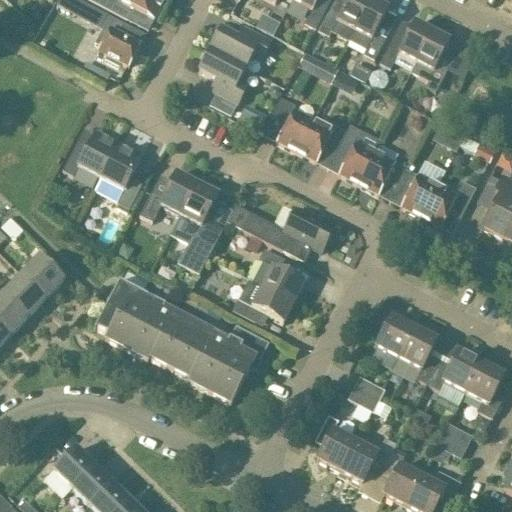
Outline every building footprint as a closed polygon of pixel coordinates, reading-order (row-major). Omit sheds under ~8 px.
[(163,5),(153,0),(84,0),(84,2),(127,24),(133,13),(154,24),(163,5)] [(294,0),(292,5),(311,15),(304,28),(316,35),(325,17),(329,11),(327,10),(328,10),(317,4),(319,0),(294,0)] [(325,17),(316,35),(328,41),(331,36),(349,46),(370,5),(360,0),(351,0),(351,1),(339,25),(327,18),(325,17)] [(370,5),(349,46),(366,55),(363,59),(374,65),(386,43),(376,38),(386,17),(388,14),(370,5)] [(257,17),(251,31),(271,40),(277,26),(257,17)] [(108,19),(95,42),(103,46),(97,56),(128,73),(140,50),(140,49),(124,40),(129,31),(108,19)] [(395,38),(379,68),(390,74),(398,58),(416,67),(432,37),(414,28),(406,43),(395,38)] [(210,56),(245,74),(251,62),(260,67),(270,47),(249,37),(244,46),(221,34),(210,56)] [(416,67),(411,77),(428,86),(425,92),(435,97),(447,75),(438,70),(450,47),(450,46),(432,37),(416,67)] [(245,74),(210,56),(199,77),(221,89),(215,100),(237,111),(247,91),(238,86),(245,74)] [(305,57),(298,72),(319,83),(327,69),(305,57)] [(345,80),(337,77),(332,88),(350,96),(355,83),(362,86),(367,75),(350,67),(345,80)] [(288,127),(277,149),(296,159),(313,126),(310,125),(312,121),(313,117),(312,113),(309,110),(305,110),(301,111),(298,114),(296,117),(294,116),(283,110),(277,121),(288,127)] [(254,135),(258,117),(236,112),(232,130),(254,135)] [(313,126),(296,159),(316,169),(327,148),(338,154),(343,143),(346,138),(335,132),(333,136),(313,126)] [(73,154),(62,176),(72,182),(77,172),(101,184),(120,149),(96,136),(83,160),(73,154)] [(343,143),(338,154),(349,160),(338,181),(358,191),(375,159),(355,149),(343,143)] [(495,155),(479,147),(473,159),(489,167),(495,155)] [(101,184),(94,196),(128,214),(141,189),(129,183),(142,160),(120,149),(101,184)] [(375,159),(358,191),(378,201),(388,182),(400,188),(406,175),(395,169),(375,159)] [(409,193),(399,213),(420,224),(437,191),(416,180),(406,175),(400,188),(409,193)] [(491,216),(481,234),(502,245),(511,226),(511,209),(508,208),(511,200),(511,183),(503,179),(500,185),(486,213),(487,213),(486,214),(491,216)] [(151,198),(140,220),(152,226),(160,211),(180,222),(197,191),(177,180),(173,186),(163,204),(151,198)] [(437,191),(420,224),(440,234),(451,213),(462,219),(463,220),(469,208),(476,194),(475,194),(469,190),(461,186),(458,192),(442,184),(438,192),(437,191)] [(180,223),(170,241),(187,250),(177,269),(198,281),(223,234),(204,225),(217,202),(198,191),(197,191),(180,222),(180,223)] [(293,218),(284,235),(236,210),(226,228),(275,253),(282,239),(320,259),(331,238),(293,218)] [(511,226),(502,245),(511,250),(511,226)] [(261,267),(252,286),(262,291),(261,292),(294,309),(304,289),(288,280),(283,278),(288,267),(264,254),(258,265),(261,267)] [(38,262),(20,280),(46,305),(63,287),(38,262)] [(20,280),(3,299),(28,323),(46,305),(20,280)] [(237,304),(232,315),(255,328),(260,317),(267,321),(283,329),(294,309),(261,292),(247,285),(237,304)] [(113,299),(95,335),(106,341),(104,346),(125,357),(145,367),(147,365),(188,385),(188,386),(187,389),(208,400),(230,411),(235,400),(242,386),(250,371),(254,373),(258,365),(260,366),(268,349),(236,331),(228,344),(119,287),(113,299)] [(3,299),(0,301),(0,331),(10,341),(28,323),(3,299)] [(376,355),(373,360),(383,365),(385,360),(386,360),(398,366),(414,334),(391,322),(380,344),(376,351),(375,354),(376,355)] [(0,331),(0,351),(10,341),(0,331)] [(414,334),(398,366),(419,377),(416,383),(428,390),(441,365),(431,359),(437,346),(414,334)] [(441,365),(428,390),(439,395),(442,389),(465,401),(481,369),(459,357),(452,370),(441,365)] [(481,369),(465,401),(482,410),(478,418),(480,418),(492,425),(503,402),(495,398),(504,381),(481,369)] [(353,395),(378,408),(384,395),(359,382),(353,395)] [(378,408),(353,395),(347,405),(373,418),(378,408)] [(355,447),(333,436),(338,426),(328,421),(314,447),(323,452),(316,467),(338,478),(355,447)] [(447,428),(440,441),(466,454),(472,441),(447,428)] [(466,454),(440,441),(435,451),(460,464),(466,454)] [(355,447),(338,478),(361,490),(369,475),(380,481),(393,456),(396,450),(385,444),(377,459),(355,447)] [(70,494),(92,472),(74,454),(52,477),(70,494)] [(393,456),(380,481),(391,487),(383,502),(402,511),(405,511),(421,482),(399,471),(404,461),(393,456)] [(510,479),(502,495),(511,499),(511,511),(511,469),(510,468),(506,477),(510,479)] [(92,472),(70,494),(88,511),(110,489),(92,472)] [(421,482),(405,511),(434,511),(444,495),(454,500),(460,488),(438,477),(432,488),(421,482)] [(110,489),(88,511),(122,511),(128,507),(110,489)]
